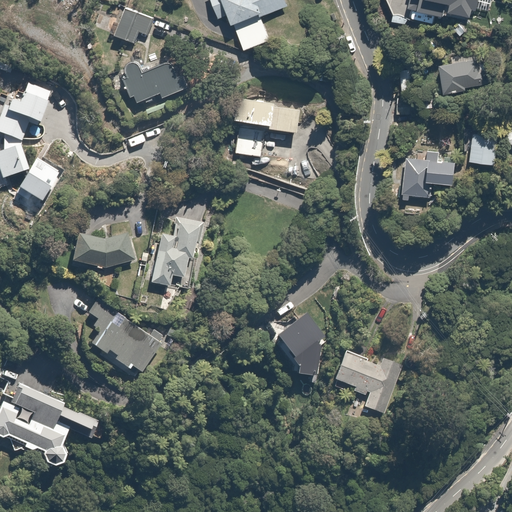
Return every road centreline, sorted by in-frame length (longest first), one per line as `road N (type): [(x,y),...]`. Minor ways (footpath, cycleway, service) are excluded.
road 1 (residential): [(412,260),(408,286),(385,293),(349,252),(168,388),(138,397),(83,383),(0,307)]
road 2 (residential): [(412,260),(375,236),(370,184),(381,96),(352,0)]
